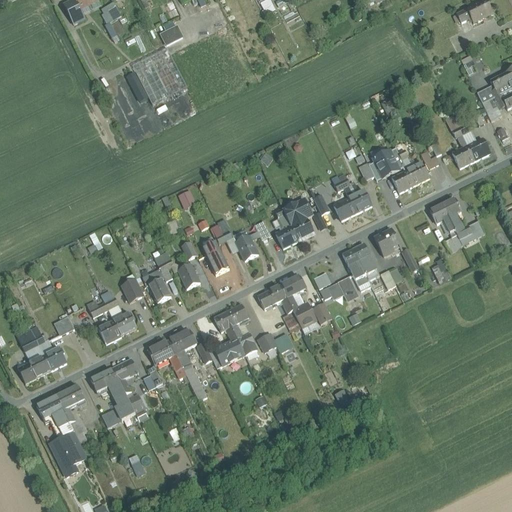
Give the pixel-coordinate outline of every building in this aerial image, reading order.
[(97,0),(73,0),(75,2),(79,11),(80,11),(98,2),(97,0)] [(75,2),(64,7),(74,27),(85,21),(80,11),(79,11),(75,2)] [(486,2),(466,12),(473,26),(493,16),(486,2)] [(116,9),(105,15),(110,25),(121,19),(116,9)] [(227,27),(170,56),(199,114),(257,84),(227,27)] [(462,61),(467,70),(476,66),(472,56),(462,61)] [(141,104),(148,100),(143,91),(146,90),(138,75),(128,80),(141,104)] [(504,77),(490,84),(495,92),(495,94),(499,92),(509,86),(504,77)] [(509,86),(499,92),(501,97),(511,91),(509,86)] [(490,89),(484,92),(489,103),(492,101),(495,100),(492,94),(490,89)] [(511,91),(501,97),(503,101),(511,96),(511,91)] [(484,92),(477,96),(482,106),(489,103),(484,92)] [(511,96),(503,101),(502,101),(506,109),(507,112),(511,110),(511,96)] [(495,100),(492,101),(495,107),(498,113),(506,109),(502,101),(503,101),(501,97),(495,100)] [(467,135),(457,116),(447,121),(457,140),(467,135)] [(483,141),(467,149),(475,164),(490,157),(483,141)] [(467,149),(452,156),(460,172),(475,164),(467,149)] [(405,153),(398,156),(402,162),(408,159),(405,153)] [(364,156),(357,159),(361,167),(368,164),(364,156)] [(398,156),(392,159),(395,165),(402,162),(398,156)] [(429,160),(432,169),(441,166),(438,157),(429,160)] [(375,162),(368,166),(373,176),(381,173),(375,162)] [(368,166),(359,170),(366,183),(374,179),(373,176),(368,166)] [(422,166),(407,173),(415,188),(430,181),(422,166)] [(407,173),(392,181),(399,196),(415,188),(407,173)] [(353,187),(349,179),(342,182),(339,176),(332,179),(338,193),(353,187)] [(196,207),(190,193),(178,198),(184,212),(196,207)] [(364,193),(349,200),(357,216),(372,209),(364,193)] [(314,201),(323,217),(332,213),(323,196),(314,201)] [(349,200),(333,208),(341,223),(357,216),(349,200)] [(454,201),(442,207),(449,220),(456,217),(461,214),(454,201)] [(305,203),(283,213),(291,229),(306,221),(312,218),(305,203)] [(442,207),(430,213),(437,226),(444,223),(449,220),(442,207)] [(291,229),(283,213),(281,209),(273,213),(283,232),(291,229)] [(319,215),(313,218),(321,232),(326,230),(319,215)] [(456,217),(449,220),(456,233),(456,235),(463,231),(456,217)] [(222,231),(230,228),(227,220),(219,224),(222,231)] [(456,233),(449,220),(444,223),(450,236),(456,233)] [(202,232),(210,227),(207,221),(199,226),(202,232)] [(306,221),(291,229),(298,244),(314,236),(306,221)] [(264,223),(254,228),(262,243),(271,238),(264,223)] [(478,223),(468,229),(472,236),(471,236),(474,241),(485,236),(478,223)] [(210,231),(216,245),(218,248),(226,244),(218,227),(210,231)] [(283,232),(275,236),(283,252),(298,244),(291,229),(283,232)] [(463,231),(456,235),(460,242),(471,236),(472,236),(468,229),(463,231)] [(392,232),(374,240),(384,259),(394,253),(393,251),(400,247),(392,232)] [(249,239),(236,245),(245,264),(258,257),(249,239)] [(189,261),(199,257),(193,243),(183,247),(189,261)] [(216,245),(203,251),(207,259),(220,253),(218,248),(216,245)] [(363,246),(353,251),(360,265),(370,260),(363,246)] [(411,250),(404,254),(413,274),(421,271),(411,250)] [(353,251),(343,256),(356,283),(366,278),(360,265),(353,251)] [(176,268),(168,253),(155,260),(163,274),(176,268)] [(229,271),(220,253),(207,259),(216,278),(229,271)] [(370,260),(360,265),(366,278),(369,283),(379,278),(370,260)] [(445,261),(432,267),(440,285),(453,280),(445,261)] [(191,267),(178,274),(187,292),(200,285),(191,267)] [(389,273),(381,277),(388,292),(396,288),(389,273)] [(327,274),(314,280),(319,291),(332,285),(327,274)] [(305,289),(300,278),(290,282),(297,296),(304,293),(302,290),(305,289)] [(366,278),(356,283),(361,293),(371,288),(369,283),(366,278)] [(357,295),(349,279),(338,285),(346,301),(357,295)] [(162,281),(149,288),(158,306),(171,300),(162,281)] [(136,282),(122,289),(130,305),(144,298),(136,282)] [(297,296),(290,282),(280,287),(287,301),(293,298),(297,296)] [(280,287),(258,298),(265,312),(281,304),(287,301),(280,287)] [(293,298),(287,301),(293,314),(299,311),(293,298)] [(287,301),(281,304),(288,317),(293,314),(287,301)] [(111,302),(105,305),(108,312),(115,309),(111,302)] [(324,305),(313,311),(321,327),(332,321),(324,305)] [(242,306),(224,315),(232,330),(237,327),(243,324),(247,322),(246,320),(248,319),(242,306)] [(308,306),(299,311),(293,314),(300,328),(302,330),(316,323),(308,306)] [(118,307),(115,309),(108,312),(114,323),(124,318),(118,307)] [(300,328),(293,314),(288,317),(283,319),(290,333),(300,328)] [(353,326),(362,322),(358,314),(350,319),(353,326)] [(232,330),(224,315),(214,320),(221,335),(226,332),(232,330)] [(124,318),(114,323),(121,338),(137,331),(129,316),(124,318)] [(70,318),(55,324),(61,337),(75,331),(70,318)] [(114,323),(99,331),(106,346),(121,338),(114,323)] [(244,340),(247,348),(253,345),(243,324),(237,327),(244,340)] [(244,340),(237,327),(232,330),(238,343),(244,340)] [(238,343),(232,330),(226,332),(233,346),(238,343)] [(189,332),(168,343),(176,358),(181,355),(193,349),(197,347),(189,332)] [(270,336),(258,342),(265,355),(277,349),(274,343),(270,336)] [(282,339),(274,343),(277,349),(280,355),(288,351),(282,339)] [(244,340),(238,343),(242,350),(247,348),(244,340)] [(35,341),(29,344),(28,341),(21,345),(25,354),(39,347),(35,341)] [(176,358),(168,343),(148,353),(156,368),(170,361),(176,358)] [(213,351),(222,369),(244,359),(237,344),(232,347),(230,344),(213,351)] [(205,346),(197,350),(205,366),(213,362),(205,346)] [(193,349),(181,355),(183,358),(187,356),(189,361),(197,357),(193,349)] [(59,350),(44,358),(52,373),(67,366),(59,350)] [(183,358),(181,355),(176,358),(182,371),(191,366),(189,362),(189,361),(187,356),(183,358)] [(44,358),(18,371),(26,387),(52,373),(44,358)] [(182,371),(176,358),(170,361),(176,374),(182,371)] [(123,366),(113,371),(120,384),(125,381),(130,379),(123,366)] [(207,400),(191,366),(182,371),(186,378),(199,404),(207,400)] [(163,385),(154,368),(148,371),(156,388),(163,385)] [(113,370),(102,376),(109,389),(114,387),(119,384),(120,384),(113,371),(113,370)] [(182,371),(176,374),(180,381),(186,378),(182,371)] [(102,376),(91,382),(93,387),(93,388),(94,390),(95,390),(97,396),(110,390),(109,389),(102,376)] [(120,384),(119,384),(126,397),(132,394),(125,381),(120,384)] [(119,384),(114,387),(121,400),(126,397),(119,384)] [(114,387),(109,389),(110,390),(116,402),(121,400),(114,387)] [(78,389),(65,395),(72,409),(70,410),(76,423),(81,421),(77,412),(87,407),(78,389)] [(72,409),(65,395),(57,398),(64,413),(70,410),(72,409)] [(138,397),(128,402),(131,407),(141,402),(138,397)] [(57,398),(37,408),(44,423),(55,417),(58,422),(62,430),(70,426),(64,413),(57,398)] [(263,398),(257,400),(260,408),(266,405),(263,398)] [(70,410),(64,413),(70,426),(76,423),(70,410)] [(58,432),(62,430),(58,422),(55,417),(44,423),(46,426),(53,423),(58,432)] [(76,423),(70,426),(80,444),(88,440),(86,437),(89,435),(81,421),(76,423)] [(80,444),(70,426),(62,430),(66,439),(51,447),(64,473),(71,469),(72,471),(73,470),(72,468),(88,461),(80,444)] [(176,442),(181,439),(177,430),(172,433),(176,442)] [(139,456),(130,460),(138,478),(146,475),(139,456)]
